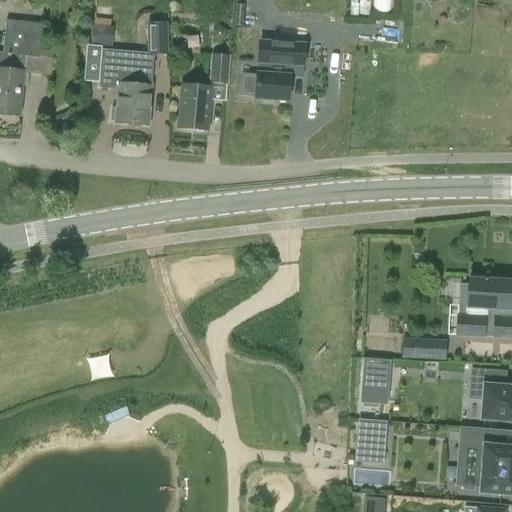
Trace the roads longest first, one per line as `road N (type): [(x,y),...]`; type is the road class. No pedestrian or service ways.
road 1 (tertiary): [(0,241),(312,194),(511,188)]
road 2 (unclassified): [(320,165),(224,173),(0,154)]
